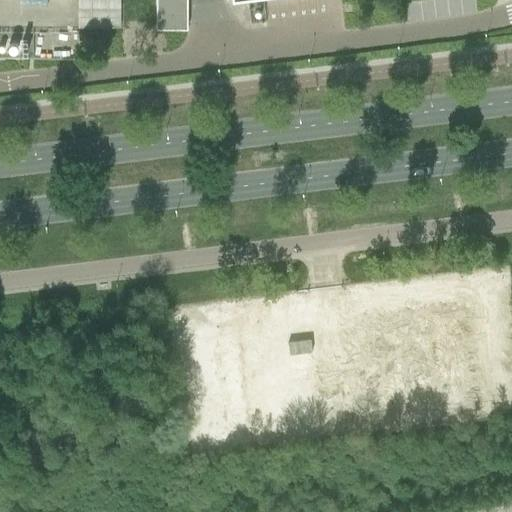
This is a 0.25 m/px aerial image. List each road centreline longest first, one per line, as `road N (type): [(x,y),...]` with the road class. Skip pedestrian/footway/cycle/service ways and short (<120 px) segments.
road 1 (unclassified): [(0,85),(468,27),(511,14)]
road 2 (unclassified): [(0,284),(511,220)]
road 3 (secondary): [(511,101),(0,164)]
road 4 (secondary): [(0,216),(511,154)]
